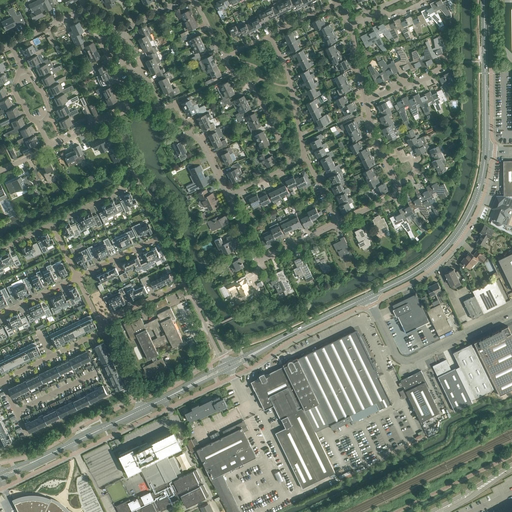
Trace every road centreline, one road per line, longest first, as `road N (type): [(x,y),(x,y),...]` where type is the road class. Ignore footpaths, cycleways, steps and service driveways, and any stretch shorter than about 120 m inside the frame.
road 1 (tertiary): [(367,296),(419,269),(449,242),(475,198),(485,150)]
road 2 (unclassified): [(367,296),(406,361),(511,311)]
road 3 (residential): [(337,224),(398,189),(366,101)]
road 4 (tertiary): [(227,366),(367,296)]
road 5 (residential): [(227,196),(256,258),(337,224)]
road 6 (tertiary): [(485,150),(484,0)]
road 7 (residential): [(138,97),(197,138),(227,196)]
road 8 (residential): [(305,157),(288,72),(269,36)]
road 9 (residential): [(291,164),(253,86),(224,58)]
road 10 (residential): [(10,45),(81,10),(118,30)]
